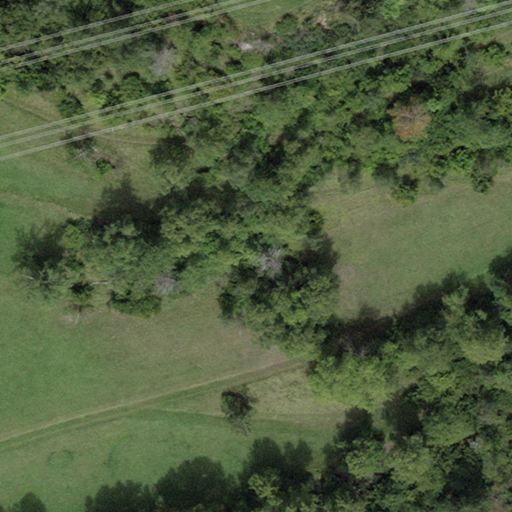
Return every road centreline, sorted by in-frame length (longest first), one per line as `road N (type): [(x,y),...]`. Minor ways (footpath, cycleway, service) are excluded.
road 1 (track): [(0,455),(197,402),(511,334)]
road 2 (track): [(337,133),(148,150),(0,104)]
